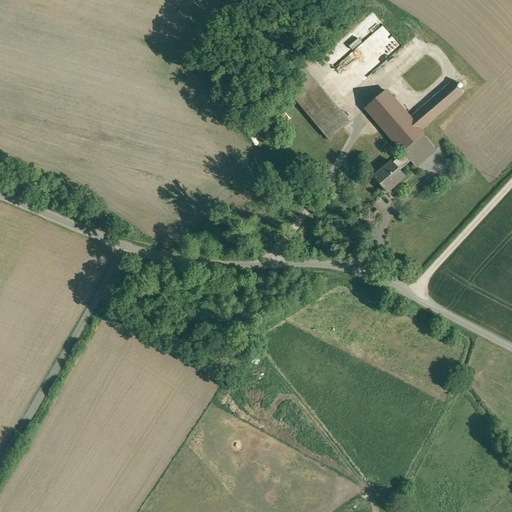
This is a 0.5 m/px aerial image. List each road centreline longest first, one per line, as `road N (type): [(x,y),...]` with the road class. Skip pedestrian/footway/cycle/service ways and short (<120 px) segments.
road 1 (unclassified): [(511,350),(400,291),(337,272),(149,258)]
road 2 (track): [(0,412),(103,239)]
